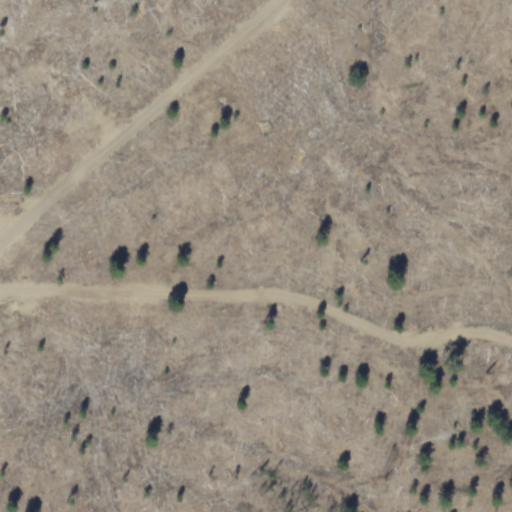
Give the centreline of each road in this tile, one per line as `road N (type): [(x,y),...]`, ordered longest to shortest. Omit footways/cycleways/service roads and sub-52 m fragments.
road 1 (track): [(511,350),(296,295),(0,290)]
road 2 (track): [(0,248),(282,0)]
